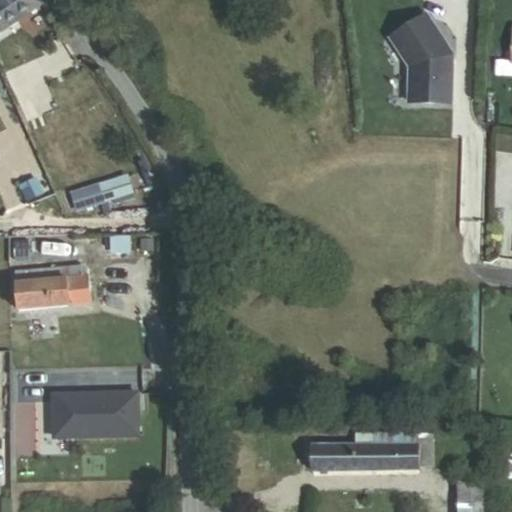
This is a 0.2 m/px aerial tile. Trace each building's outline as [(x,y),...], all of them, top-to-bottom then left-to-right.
[(0,0),(0,35),(44,7),(39,0),(0,0)] [(452,56),(426,17),(391,39),(410,68),(409,102),(451,104),(452,56)] [(101,205),(96,190),(72,197),(77,213),(101,205)] [(132,256),(131,238),(112,238),(113,257),(132,256)] [(76,260),(102,259),(101,239),(75,240),(76,260)] [(90,306),(86,272),(81,269),(19,277),(23,314),(90,306)] [(142,391),(52,395),(54,439),(144,436),(142,391)] [(420,474),(420,471),(420,449),(419,435),(358,436),(358,449),(315,450),(315,476),(420,474)] [(420,471),(436,471),(435,449),(420,449),(420,471)] [(486,511),(486,488),(462,488),(462,511),(486,511)]
